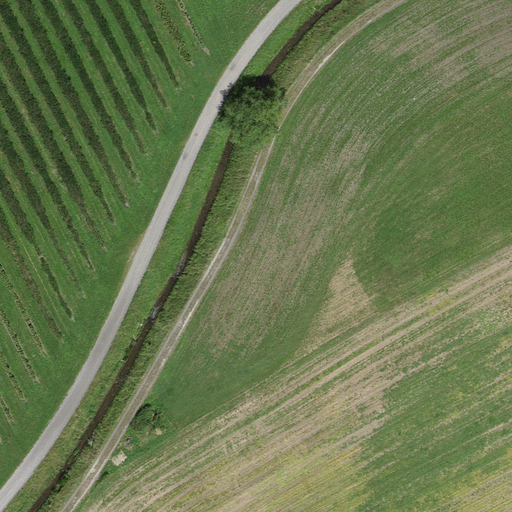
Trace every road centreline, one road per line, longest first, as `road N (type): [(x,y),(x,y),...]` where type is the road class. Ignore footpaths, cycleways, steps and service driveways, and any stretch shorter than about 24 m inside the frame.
road 1 (track): [(58,511),(98,459),(225,241),(265,132),(299,77),(393,0)]
road 2 (track): [(0,508),(45,457),(205,137),(286,0)]
